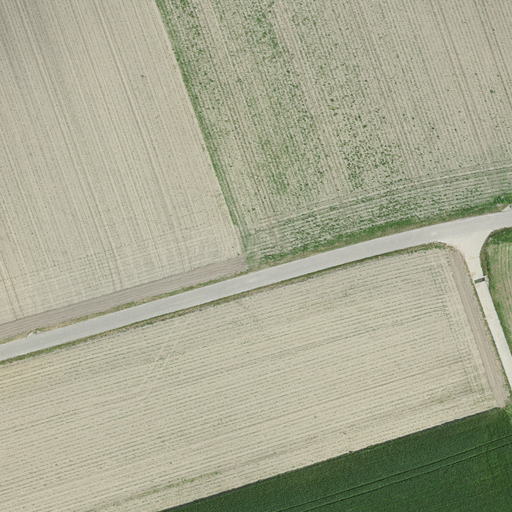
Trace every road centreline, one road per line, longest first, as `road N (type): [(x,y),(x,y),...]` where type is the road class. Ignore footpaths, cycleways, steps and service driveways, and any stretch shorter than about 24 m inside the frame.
road 1 (unclassified): [(511,218),(0,354)]
road 2 (track): [(459,227),(511,379)]
